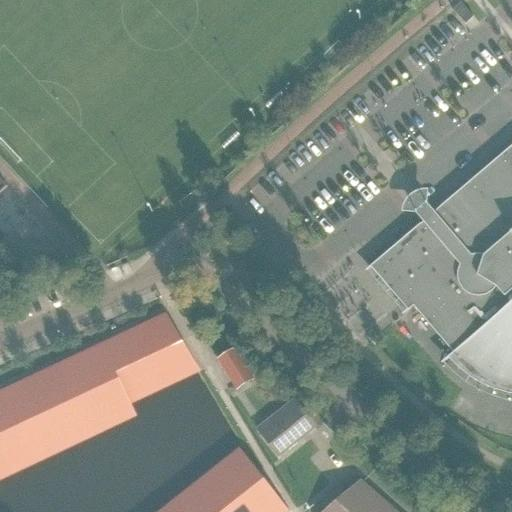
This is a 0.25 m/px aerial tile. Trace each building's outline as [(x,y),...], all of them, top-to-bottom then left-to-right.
[(465,25),(473,17),(460,3),(452,10),(465,25)] [(511,145),(369,267),(407,312),(413,307),(452,354),(447,358),(452,364),(454,367),(460,372),(463,374),(469,378),(475,382),(482,386),(489,389),(496,392),(503,394),(507,395),(510,396),(511,395),(511,145)] [(78,279),(84,273),(71,260),(65,265),(78,279)] [(0,481),(137,417),(130,404),(197,373),(199,372),(166,314),(0,391),(0,481)] [(226,355),(216,339),(220,335),(213,329),(201,336),(207,345),(209,343),(237,389),(252,380),(234,351),(226,355)] [(278,457),(315,427),(294,400),(257,430),(278,457)] [(225,461),(265,511),(287,511),(240,451),(238,450),(225,461)] [(243,511),(265,511),(225,461),(211,471),(243,511)] [(221,511),(243,511),(211,471),(198,482),(221,511)] [(335,511),(361,482),(355,476),(322,500),(328,508),(323,511),(335,511)] [(199,511),(221,511),(198,482),(184,493),(199,511)] [(352,511),(371,490),(361,482),(335,511),(352,511)] [(370,511),(381,499),(371,490),(352,511),(370,511)] [(177,511),(199,511),(184,493),(170,504),(177,511)] [(387,511),(391,507),(381,499),(370,511),(387,511)]
